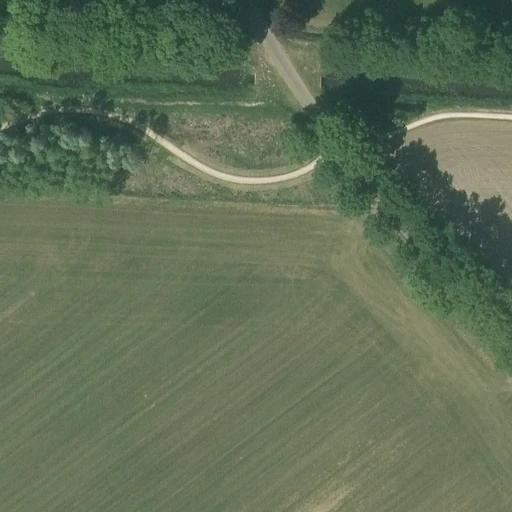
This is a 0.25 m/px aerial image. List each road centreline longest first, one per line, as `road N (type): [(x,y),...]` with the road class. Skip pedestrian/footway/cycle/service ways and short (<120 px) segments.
road 1 (track): [(0,43),(511,70)]
road 2 (unclassified): [(511,345),(346,148),(256,0)]
